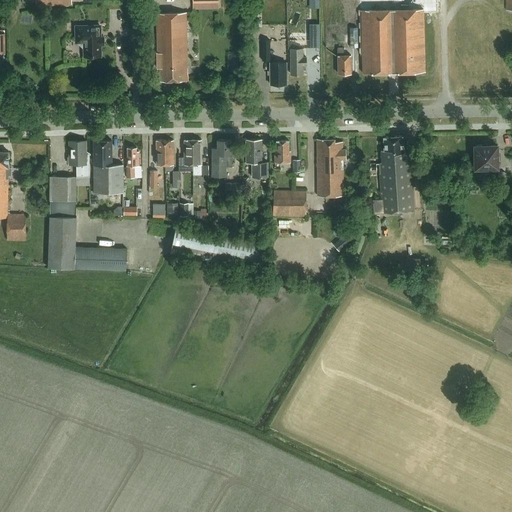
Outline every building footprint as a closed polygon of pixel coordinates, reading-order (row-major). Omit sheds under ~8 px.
[(363,73),(425,72),(424,9),(362,10),(363,73)] [(160,80),(188,80),(187,12),(157,12),(158,51),(157,51),(157,66),(160,66),(160,80)] [(310,23),(310,47),(320,47),(320,23),(310,23)] [(102,24),(74,24),(74,43),(78,43),(83,48),(83,57),(102,57),(102,46),(105,46),(105,35),(102,35),(102,24)] [(358,27),(350,27),(351,47),(358,47),(358,27)] [(271,60),(271,40),(262,40),(263,60),(271,60)] [(303,56),(303,47),(291,47),(291,73),(303,73),(303,64),(307,64),(307,56),(303,56)] [(351,55),(344,55),(344,47),(338,47),(338,73),(352,73),(351,55)] [(286,84),(287,62),(270,62),(270,84),(286,84)] [(379,164),(381,199),(373,199),(374,213),(414,211),(411,151),(404,151),(403,135),(394,136),(390,136),(384,136),(384,149),(381,149),(382,163),(379,164)] [(317,195),(346,194),(345,148),(343,148),(343,141),(335,141),(335,137),(316,138),(317,195)] [(185,163),(193,163),(193,138),(185,138),(185,163)] [(193,138),(193,163),(193,174),(202,174),(202,138),(193,138)] [(232,165),(232,159),(232,146),(231,146),(231,138),(217,138),(217,146),(212,146),(212,175),(226,175),(226,165),(232,165)] [(90,183),(90,151),(86,149),(86,139),(81,139),(81,140),(78,140),(78,139),(68,139),(69,163),(76,163),(77,175),(50,175),(50,199),(51,199),(51,216),(49,216),(49,237),(48,267),(126,270),(126,264),(132,265),(132,249),(127,249),(127,248),(76,246),(76,216),(77,214),(77,183),(90,183)] [(112,163),(111,139),(101,139),(101,141),(99,141),(99,139),(94,139),(94,191),(123,191),(123,163),(112,163)] [(159,170),(165,169),(165,139),(156,139),(157,164),(158,164),(159,170)] [(173,139),(165,139),(165,169),(173,169),(173,164),(174,164),(173,139)] [(262,162),(262,139),(246,139),(246,162),(252,162),(252,177),(268,177),(268,162),(262,162)] [(291,161),(290,149),(289,149),(289,139),(277,139),(277,147),(275,147),(275,161),(291,161)] [(141,159),(139,159),(139,150),(136,150),(136,146),(127,146),(128,166),(126,166),(126,177),(135,177),(135,164),(139,164),(139,163),(141,163),(141,159)] [(476,169),(498,169),(498,146),(475,146),(476,169)] [(0,217),(8,217),(8,212),(9,175),(11,175),(11,168),(9,168),(9,151),(0,151),(0,217)] [(505,180),(505,172),(499,172),(499,184),(505,184),(505,187),(508,186),(508,180),(505,180)] [(240,183),(226,183),(226,193),(240,194),(240,183)] [(307,190),(274,190),(274,216),(306,217),(307,190)] [(178,215),(178,203),(167,203),(168,215),(178,215)] [(189,215),(189,203),(180,203),(180,215),(189,215)] [(130,206),(130,204),(124,204),(124,215),(138,216),(138,206),(130,206)] [(165,214),(165,204),(153,204),(153,214),(165,214)] [(10,212),(8,212),(8,217),(7,239),(26,240),(26,214),(10,214),(10,212)] [(267,242),(177,224),(171,253),(262,270),(267,242)] [(420,254),(407,255),(408,270),(421,269),(420,254)]
